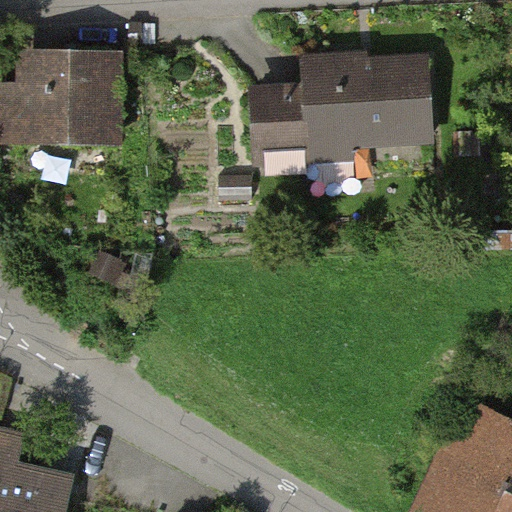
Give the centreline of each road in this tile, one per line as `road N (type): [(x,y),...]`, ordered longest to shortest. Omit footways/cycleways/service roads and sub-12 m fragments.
road 1 (residential): [(26,340),(321,511)]
road 2 (residential): [(0,6),(172,0)]
